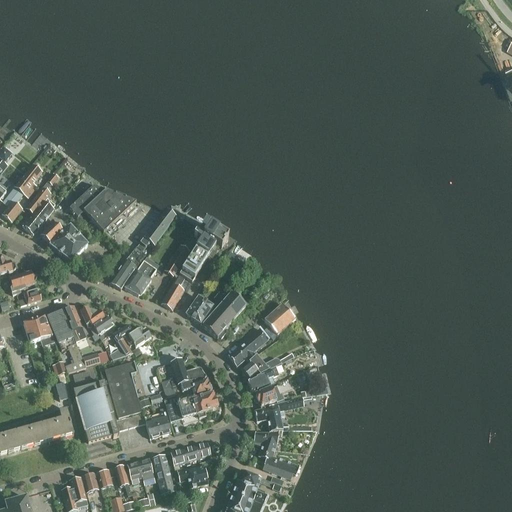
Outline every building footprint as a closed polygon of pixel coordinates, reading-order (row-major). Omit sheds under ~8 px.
[(0,176),(7,167),(5,165),(11,158),(3,152),(0,156),(0,201),(6,194),(0,189),(0,176)] [(33,167),(14,190),(2,205),(8,209),(2,217),(11,225),(22,211),(15,206),(23,197),(28,200),(37,189),(33,186),(42,174),(33,167)] [(47,184),(52,188),(58,180),(53,176),(47,184)] [(115,197),(94,188),(70,211),(85,227),(90,222),(96,228),(103,236),(136,205),(125,201),(126,201),(116,197),(115,197)] [(26,211),(33,217),(23,230),(33,238),(54,212),(44,204),(51,196),(43,190),(26,211)] [(164,215),(136,251),(142,255),(149,244),(154,248),(176,218),(167,212),(164,215)] [(46,233),(40,239),(48,244),(49,246),(56,239),(58,237),(61,234),(57,229),(55,228),(54,226),(47,232),(46,233)] [(179,276),(192,284),(216,247),(221,251),(228,240),(210,228),(210,229),(205,226),(197,240),(201,243),(179,276)] [(56,239),(49,246),(51,247),(49,249),(57,255),(62,259),(70,264),(87,248),(70,229),(59,240),(56,239)] [(182,247),(166,272),(174,278),(191,252),(182,247)] [(145,257),(142,255),(136,251),(126,263),(110,286),(109,287),(120,293),(145,257)] [(0,275),(7,273),(8,275),(13,273),(12,272),(13,272),(15,270),(14,266),(11,265),(10,265),(10,264),(5,265),(4,262),(0,259),(0,275)] [(124,291),(138,298),(141,298),(151,283),(150,282),(156,272),(144,263),(124,291)] [(10,281),(12,289),(10,290),(12,297),(20,295),(20,292),(25,291),(24,288),(33,286),(37,279),(30,275),(26,273),(23,277),(10,281)] [(207,276),(203,283),(207,286),(212,279),(207,276)] [(164,301),(161,306),(165,308),(168,310),(169,311),(172,313),(184,293),(186,295),(187,292),(188,291),(191,287),(177,279),(172,288),(166,297),(164,301)] [(25,300),(18,302),(21,308),(27,306),(41,302),(37,290),(23,294),(25,300)] [(218,340),(245,309),(246,308),(231,295),(202,328),(217,341),(218,340)] [(214,301),(218,304),(223,298),(219,295),(214,301)] [(186,317),(200,327),(213,309),(198,299),(186,317)] [(8,302),(0,305),(3,313),(10,311),(8,302)] [(264,323),(268,328),(264,332),(273,342),(295,322),(282,307),(264,323)] [(64,313),(63,313),(73,339),(75,344),(80,342),(86,339),(83,331),(74,309),(64,313)] [(88,309),(80,313),(87,329),(89,329),(94,311),(93,311),(93,313),(89,312),(88,309)] [(94,311),(89,329),(90,330),(90,331),(91,334),(95,331),(92,327),(103,321),(105,320),(100,313),(97,314),(93,314),(94,311)] [(61,313),(47,319),(47,320),(49,324),(54,336),(55,336),(58,343),(62,353),(68,350),(74,365),(65,368),(68,375),(86,370),(86,369),(83,363),(82,360),(81,359),(79,352),(78,350),(77,349),(75,344),(73,339),(63,313),(63,314),(63,313),(61,313)] [(103,321),(92,327),(95,331),(98,337),(114,328),(108,318),(105,320),(103,321)] [(34,324),(40,343),(42,349),(55,345),(52,339),(44,319),(36,322),(37,323),(34,324)] [(29,346),(40,343),(34,324),(31,324),(31,323),(23,326),(29,346)] [(117,352),(109,357),(113,363),(127,357),(133,356),(134,356),(131,352),(131,351),(129,349),(128,346),(124,341),(125,341),(125,340),(133,335),(129,329),(125,328),(113,336),(112,336),(118,345),(114,348),(116,350),(117,352)] [(125,341),(124,341),(128,346),(129,349),(131,348),(132,347),(135,351),(136,350),(138,349),(151,340),(149,336),(146,332),(144,333),(141,330),(125,341)] [(232,355),(228,358),(237,370),(247,361),(250,364),(257,358),(254,355),(268,342),(259,331),(248,340),(232,355)] [(142,354),(138,349),(136,350),(135,351),(132,352),(136,358),(142,354)] [(97,355),(83,359),(84,362),(86,369),(92,368),(100,365),(98,358),(97,355)] [(250,364),(242,371),(249,380),(252,379),(258,374),(260,376),(266,373),(275,368),(285,363),(290,361),(293,359),(292,355),(279,362),(277,360),(275,360),(264,366),(257,358),(250,364)] [(170,381),(161,383),(164,392),(167,391),(173,389),(180,386),(181,386),(191,383),(200,380),(207,378),(201,369),(198,369),(186,373),(182,362),(171,365),(171,366),(173,371),(176,382),(171,384),(170,381)] [(58,377),(66,375),(63,364),(55,366),(58,377)] [(105,373),(106,377),(118,421),(140,414),(140,415),(142,414),(141,411),(141,409),(139,404),(131,376),(137,374),(134,365),(128,367),(128,366),(105,373)] [(259,378),(248,384),(249,387),(251,394),(253,394),(270,388),(274,386),(272,380),(278,377),(275,368),(266,373),(267,375),(259,378)] [(73,376),(75,385),(91,380),(89,372),(73,376)] [(37,377),(36,377),(38,384),(41,383),(53,379),(51,373),(50,373),(45,375),(39,377),(37,377)] [(181,386),(180,386),(182,393),(192,390),(195,399),(211,394),(211,393),(212,391),(211,387),(209,386),(207,381),(191,386),(191,383),(181,386)] [(15,384),(3,388),(4,394),(16,390),(15,384)] [(55,387),(60,403),(68,401),(64,385),(55,387)] [(74,393),(88,445),(112,438),(113,440),(119,438),(104,385),(74,393)] [(255,396),(255,397),(254,400),(255,403),(258,404),(260,405),(261,408),(285,403),(282,396),(279,396),(276,388),(272,390),(255,396)] [(167,391),(164,392),(166,399),(175,397),(173,389),(167,391)] [(328,395),(327,389),(305,393),(306,399),(328,395)] [(150,399),(152,405),(162,402),(160,396),(150,399)] [(166,408),(171,425),(182,421),(183,424),(195,421),(194,418),(198,416),(199,420),(206,418),(205,414),(206,414),(217,410),(217,409),(218,407),(217,403),(215,402),(213,396),(195,401),(195,399),(166,408)] [(268,422),(269,433),(283,434),(282,429),(280,419),(285,418),(284,413),(304,408),(302,400),(261,409),(262,411),(255,413),(257,424),(268,422)] [(148,401),(139,403),(139,404),(141,409),(150,406),(148,401)] [(67,412),(64,413),(59,414),(61,421),(0,438),(0,455),(1,456),(8,454),(8,455),(8,453),(13,452),(14,452),(21,450),(21,451),(21,449),(26,448),(27,449),(34,447),(34,448),(34,447),(34,446),(39,444),(40,445),(47,443),(47,444),(47,442),(52,441),(52,442),(59,440),(60,440),(60,439),(65,437),(65,438),(72,436),(73,437),(67,412)] [(161,421),(156,422),(160,438),(171,435),(165,414),(160,415),(161,421)] [(142,416),(137,417),(140,427),(145,426),(142,416)] [(137,417),(131,419),(134,429),(140,427),(137,417)] [(160,438),(156,422),(150,424),(149,418),(144,420),(150,441),(160,438)] [(131,419),(126,420),(129,430),(134,429),(131,419)] [(126,420),(120,421),(123,432),(129,430),(126,420)] [(123,432),(120,421),(115,423),(118,433),(123,432)] [(254,446),(262,448),(262,449),(263,447),(267,448),(267,449),(270,450),(275,452),(277,447),(278,438),(281,439),(283,434),(269,433),(270,435),(255,435),(254,446)] [(195,448),(199,462),(211,458),(207,445),(195,448)] [(262,449),(262,448),(262,450),(259,459),(267,462),(263,472),(291,482),(293,476),(297,477),(300,469),(273,459),(275,452),(270,450),(267,449),(267,448),(263,447),(262,449)] [(183,452),(187,465),(199,462),(195,448),(183,452)] [(176,473),(177,472),(180,472),(178,467),(187,465),(183,452),(171,455),(175,468),(176,473)] [(152,460),(155,472),(168,469),(165,457),(152,460)] [(138,464),(142,480),(143,483),(154,480),(149,461),(138,464)] [(142,480),(138,464),(127,467),(132,486),(139,484),(138,481),(142,480)] [(115,470),(119,489),(125,488),(128,499),(132,497),(129,487),(124,468),(115,470)] [(180,472),(177,472),(180,484),(188,482),(190,491),(208,486),(204,468),(185,472),(185,471),(180,472)] [(155,472),(158,485),(171,481),(168,469),(155,472)] [(97,475),(101,491),(112,487),(108,472),(97,475)] [(228,510),(227,511),(261,511),(268,498),(265,497),(266,494),(258,490),(260,485),(273,490),(272,491),(280,494),(282,488),(241,473),(228,510)] [(82,479),(87,495),(98,492),(94,476),(82,479)] [(271,483),(282,487),(284,482),(272,478),(271,483)] [(77,510),(88,507),(80,480),(69,483),(71,490),(61,492),(66,511),(77,511),(77,510)] [(171,481),(158,485),(162,497),(176,493),(175,487),(173,488),(171,481)] [(193,498),(192,490),(180,493),(182,500),(193,498)] [(29,511),(29,509),(26,499),(5,505),(7,511),(29,511)] [(112,502),(114,511),(123,511),(120,499),(112,502)] [(147,500),(138,502),(140,509),(149,507),(147,500)] [(131,511),(135,511),(136,511),(135,506),(134,503),(123,506),(124,511),(131,511)]
